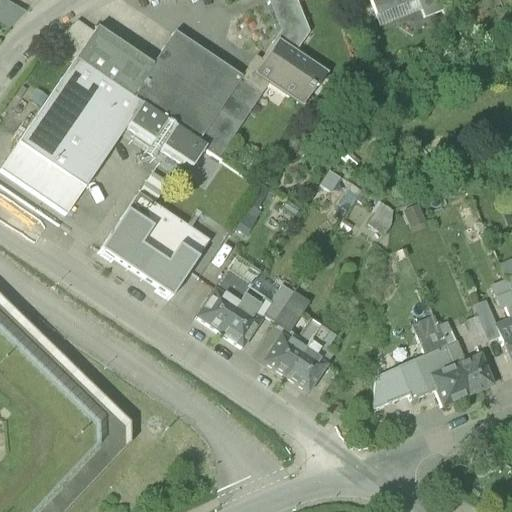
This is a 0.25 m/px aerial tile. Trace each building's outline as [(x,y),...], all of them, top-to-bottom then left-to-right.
[(0,0),(0,27),(6,32),(24,14),(1,0),(0,0)] [(271,44),(276,47),(293,57),(308,35),(295,2),(293,0),(278,0),(274,1),(267,4),(279,33),(271,44)] [(421,12),(423,20),(442,12),(437,0),(356,0),(357,1),(358,0),(368,0),(374,14),(399,3),(400,7),(416,1),(421,12)] [(400,7),(375,17),(373,18),(378,30),(421,12),(416,1),(400,7)] [(375,17),(400,7),(399,3),(374,14),(375,17)] [(92,34),(77,24),(59,38),(80,52),(92,34)] [(72,64),(128,101),(150,68),(95,30),(92,34),(80,52),(72,64)] [(195,146),(239,82),(239,80),(172,35),(150,68),(128,101),(139,108),(195,146)] [(48,47),(49,48),(72,64),(80,52),(59,38),(49,47),(48,47)] [(271,44),(259,62),(264,65),(276,47),(271,44)] [(320,75),(293,57),(276,47),(264,65),(276,72),(268,85),(300,106),(320,75)] [(254,59),(239,80),(239,82),(260,96),(268,85),(276,72),(264,65),(259,62),(254,59)] [(72,64),(16,147),(82,192),(123,132),(139,108),(128,101),(72,64)] [(203,152),(217,161),(260,96),(239,82),(195,146),(203,152)] [(195,146),(139,108),(123,132),(179,170),(181,168),(195,146)] [(188,173),(203,152),(195,146),(181,168),(188,173)] [(0,173),(65,218),(82,192),(16,147),(0,170),(0,173)] [(346,151),(339,159),(352,171),(360,163),(346,151)] [(340,181),(328,173),(318,188),(330,196),(340,181)] [(168,185),(151,174),(139,192),(155,203),(168,185)] [(154,292),(168,302),(187,274),(207,244),(136,196),(97,254),(111,264),(114,259),(155,291),(154,292)] [(368,226),(383,237),(390,227),(392,214),(381,206),(368,226)] [(425,224),(418,206),(403,212),(410,230),(425,224)] [(507,228),(511,226),(511,209),(501,214),(507,228)] [(245,238),(256,222),(244,214),(234,230),(245,238)] [(187,274),(196,280),(216,251),(207,244),(187,274)] [(236,259),(226,273),(249,289),(255,280),(258,274),(236,259)] [(511,265),(499,271),(504,282),(511,278),(511,265)] [(195,320),(217,335),(247,291),(249,289),(226,273),(195,320)] [(268,289),(255,280),(249,289),(247,291),(261,300),(268,289)] [(490,290),(494,300),(509,294),(504,284),(490,290)] [(271,326),(272,326),(292,296),(280,288),(268,305),(260,319),(261,320),(271,326)] [(90,349),(107,326),(57,291),(41,314),(90,349)] [(261,300),(247,291),(217,335),(217,336),(240,351),(261,320),(260,319),(268,305),(261,300)] [(504,308),(511,305),(511,302),(511,301),(509,294),(494,300),(498,311),(504,308)] [(306,306),(292,296),(272,326),(286,336),(306,306)] [(471,309),(476,319),(486,344),(498,340),(499,339),(494,328),(484,304),(471,309)] [(423,360),(437,354),(445,350),(439,335),(436,329),(437,328),(433,319),(411,328),(423,359),(423,360)] [(474,349),(486,344),(476,319),(464,324),(474,349)] [(498,340),(502,348),(511,343),(511,327),(510,323),(510,322),(494,328),(499,339),(498,340)] [(260,365),(283,380),(318,329),(309,323),(296,342),(290,338),(286,343),(279,338),(260,365)] [(436,329),(439,335),(448,331),(446,325),(437,328),(436,329)] [(327,335),(318,329),(283,380),(306,396),(324,369),(310,359),(327,335)] [(445,350),(453,369),(462,365),(462,364),(448,331),(439,335),(445,350)] [(334,340),(327,335),(310,359),(324,369),(333,355),(326,351),(334,340)] [(511,343),(502,348),(511,373),(511,343)] [(453,369),(445,350),(437,354),(444,372),(444,373),(453,369)] [(425,396),(434,393),(428,379),(444,372),(437,354),(423,360),(423,359),(411,364),(425,396)] [(478,358),(462,364),(462,365),(453,369),(465,398),(490,388),(478,358)] [(408,396),(410,402),(425,396),(411,364),(397,370),(408,396)] [(465,398),(453,369),(444,373),(444,372),(428,379),(434,393),(440,409),(465,398)] [(408,396),(397,370),(375,378),(372,411),(408,396)]
